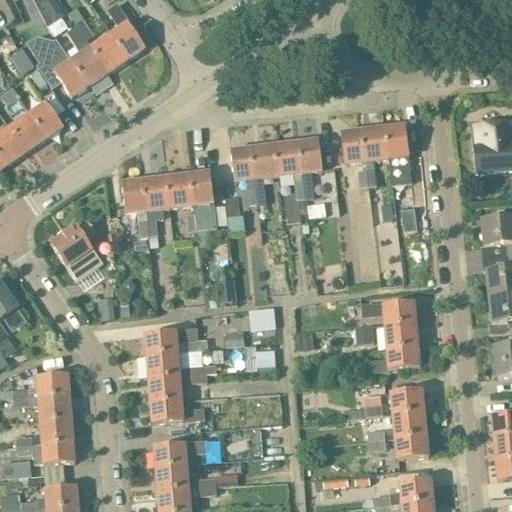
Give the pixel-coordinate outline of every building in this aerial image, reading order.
[(67,16),(55,0),(46,0),(41,4),(55,24),(67,16)] [(120,33),(111,39),(128,64),(144,53),(128,28),(130,27),(118,8),(108,14),(120,33)] [(78,10),(70,15),(77,26),(85,21),(78,10)] [(76,29),(86,44),(93,39),(84,25),(76,29)] [(82,58),(71,65),(88,90),(108,77),(91,52),(86,44),(76,29),(69,34),(79,49),(76,51),(82,58)] [(111,39),(99,47),(91,52),(108,77),(128,64),(111,39)] [(50,52),(41,59),(53,78),(55,76),(71,101),(88,90),(71,65),(56,43),(48,48),(50,52)] [(31,59),(24,49),(10,58),(21,75),(35,66),(31,59)] [(19,101),(12,91),(0,99),(8,109),(19,101)] [(46,106),(29,117),(47,144),(64,132),(46,106)] [(29,117),(9,131),(26,157),(47,144),(29,117)] [(475,149),(477,176),(511,172),(511,124),(474,128),(476,149),(475,149)] [(405,128),(384,131),(388,162),(389,162),(392,190),(412,188),(409,159),(405,128)] [(9,131),(0,137),(0,161),(6,171),(26,157),(9,131)] [(384,131),(362,133),(366,165),(365,165),(364,165),(365,173),(368,190),(369,190),(376,189),(377,189),(374,164),(388,162),(384,131)] [(366,165),(362,133),(341,136),(345,167),(365,165),(366,165)] [(319,143),(297,146),(301,176),(302,176),(306,203),(314,202),(311,175),(323,174),(319,143)] [(297,146),(275,148),(279,179),(293,177),(296,197),(297,204),(298,204),(306,203),(302,176),(301,176),(297,146)] [(275,148),(253,151),(260,208),(267,207),(264,181),(279,179),(275,148)] [(234,184),(246,183),(249,209),(260,208),(253,151),(231,154),(234,184)] [(365,173),(358,175),(360,191),(368,190),(365,173)] [(189,178),(192,209),(214,206),(211,175),(189,178)] [(189,178),(167,180),(170,211),(192,209),(189,178)] [(167,180),(144,183),(148,214),(151,240),(157,239),(158,239),(156,223),(165,222),(163,212),(170,211),(167,180)] [(126,216),(137,215),(140,241),(149,240),(151,240),(148,214),(144,183),(122,186),(126,216)] [(296,197),(284,198),(287,227),(300,226),(299,217),(307,216),(306,203),(298,204),(297,204),(296,197)] [(240,204),(215,205),(216,228),(228,227),(229,234),(241,233),(240,204)] [(325,206),(307,208),(309,221),(326,219),(325,206)] [(417,233),(415,212),(401,214),(404,235),(417,233)] [(195,218),(187,218),(189,235),(196,235),(195,218)] [(484,250),(506,248),(507,260),(511,259),(511,220),(482,224),(484,250)] [(66,270),(77,286),(104,267),(93,252),(93,251),(88,244),(98,236),(89,223),(79,230),(77,228),(50,247),(66,270)] [(151,240),(149,240),(150,248),(158,247),(157,239),(151,240)] [(487,275),(490,301),(511,298),(511,259),(507,260),(508,273),(487,275)] [(0,283),(0,343),(6,340),(9,338),(1,327),(20,314),(15,307),(19,304),(12,294),(8,296),(0,283)] [(234,283),(217,285),(220,306),(236,305),(234,283)] [(511,298),(490,301),(492,327),(511,324),(511,298)] [(114,302),(100,303),(101,324),(116,321),(114,302)] [(384,307),(362,309),(362,321),(384,319),(385,330),(416,328),(415,306),(385,309),(384,307)] [(129,308),(120,309),(121,321),(130,320),(129,308)] [(249,311),(250,332),(276,331),(274,310),(249,311)] [(416,328),(385,330),(387,352),(418,349),(416,328)] [(375,331),(357,332),(358,350),(377,348),(375,331)] [(146,339),(147,361),(179,358),(178,346),(198,345),(197,334),(175,335),(176,337),(146,339)] [(245,336),(226,337),(227,352),(246,351),(245,336)] [(312,337),(296,338),(297,356),(313,354),(312,337)] [(6,340),(0,343),(0,353),(1,355),(4,361),(15,353),(6,340)] [(418,349),(387,352),(387,362),(366,363),(367,377),(396,375),(397,372),(420,371),(418,349)] [(497,381),(511,379),(511,349),(495,351),(497,381)] [(179,358),(147,361),(149,382),(207,378),(206,370),(203,370),(202,355),(178,356),(179,358)] [(275,355),(256,356),(257,372),(276,370),(275,355)] [(68,377),(37,380),(39,400),(39,401),(70,398),(68,377)] [(207,378),(149,382),(151,404),(182,402),(181,388),(207,387),(207,378)] [(12,394),(0,394),(0,401),(13,402),(13,403),(30,401),(30,393),(12,394)] [(391,398),(393,419),(425,416),(423,395),(391,398)] [(30,401),(13,403),(13,405),(13,410),(39,408),(41,426),(72,423),(70,400),(70,398),(39,401),(30,401)] [(182,402),(151,404),(152,426),(175,424),(175,426),(202,424),(201,411),(183,413),(182,402)] [(383,410),(346,414),(347,425),(384,421),(383,410)] [(425,416),(393,419),(395,441),(427,438),(425,416)] [(511,417),(492,420),(494,440),(511,438),(511,417)] [(16,441),(16,451),(74,446),(72,423),(41,426),(42,439),(16,441)] [(386,442),(386,435),(369,437),(370,443),(386,442)] [(427,438),(395,441),(397,463),(429,459),(427,438)] [(511,438),(494,440),(496,464),(511,462),(511,438)] [(386,442),(370,443),(371,456),(388,455),(386,442)] [(155,452),(156,473),(188,471),(187,458),(208,457),(207,444),(185,445),(186,449),(155,452)] [(74,446),(16,451),(17,459),(35,458),(36,469),(75,466),(74,446)] [(511,462),(496,464),(498,484),(511,482),(511,462)] [(31,464),(2,467),(3,482),(32,480),(31,464)] [(188,471),(156,473),(158,495),(189,492),(188,471)] [(216,482),(198,484),(199,492),(218,491),(240,490),(239,479),(216,480),(216,482)] [(372,482),(316,485),(317,493),(372,490),(372,482)] [(378,511),(392,511),(402,510),(434,507),(431,484),(400,488),(401,498),(391,499),(391,500),(375,501),(375,502),(376,511),(378,511)] [(47,504),(21,506),(21,511),(53,511),(79,510),(77,489),(46,492),(47,504)] [(218,500),(218,491),(199,492),(199,502),(218,500)] [(190,511),(189,492),(158,495),(159,511),(190,511)] [(0,506),(0,511),(21,511),(21,506),(20,498),(0,499),(0,506)]
